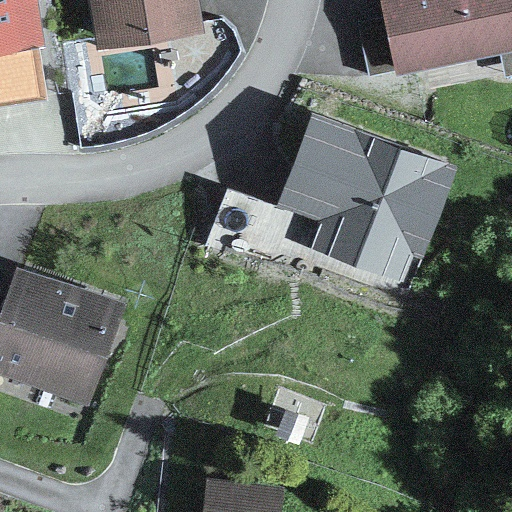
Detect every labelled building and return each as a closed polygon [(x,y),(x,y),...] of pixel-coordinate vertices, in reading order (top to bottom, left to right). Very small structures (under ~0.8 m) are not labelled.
[(0,0),(0,54),(72,40),(64,0),(0,0)] [(227,0),(121,0),(130,50),(233,33),(227,0)] [(511,0),(398,0),(415,80),(511,60),(511,0)] [(311,245),(414,280),(459,151),(311,100),(276,198),(322,214),(311,245)] [(0,305),(0,384),(5,372),(98,408),(138,305),(24,262),(7,308),(0,305)] [(277,511),(279,488),(225,485),(223,511),(277,511)]
